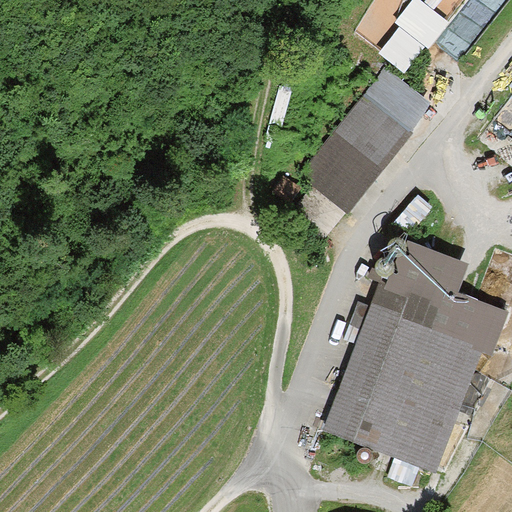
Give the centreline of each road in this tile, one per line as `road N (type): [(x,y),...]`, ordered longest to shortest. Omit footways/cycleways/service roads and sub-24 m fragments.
road 1 (track): [(247,225),(197,224),(173,237),(69,350),(0,407)]
road 2 (track): [(289,441),(335,307),(379,214),(403,184)]
road 3 (track): [(295,0),(253,74),(247,225)]
road 4 (track): [(247,225),(279,271),(272,429),(289,441)]
road 5 (track): [(511,47),(403,184)]
